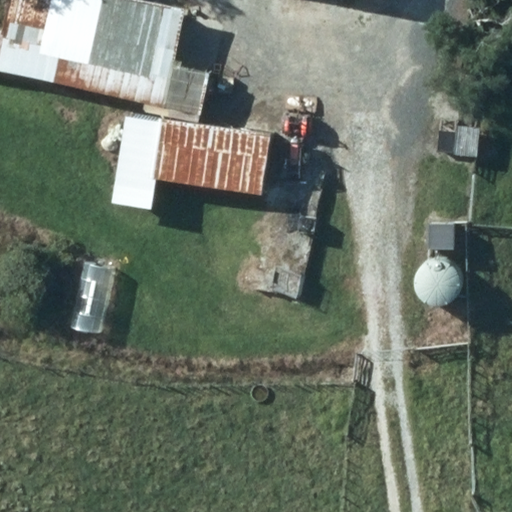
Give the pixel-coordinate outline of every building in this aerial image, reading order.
[(0,72),(165,105),(183,12),(122,0),(1,0),(0,9),(0,72)] [(113,201),(150,205),(152,184),(260,196),(267,129),(123,113),(113,201)] [(437,251),(434,251),(429,253),(424,255),(420,258),(416,262),(413,266),(411,271),(409,276),(409,281),(409,286),(411,291),(413,296),(416,301),(420,304),(424,307),(429,309),(434,311),(439,311),(444,311),(449,309),(454,307),(458,304),(462,300),(465,296),(467,291),(469,286),(469,281),(469,276),(467,270),(465,266),(462,262),(458,258),(454,255),(449,253),(444,251),(439,251),(437,251)] [(115,262),(79,258),(71,333),(108,337),(115,262)] [(308,265),(256,261),(253,301),(306,304),(308,265)]
